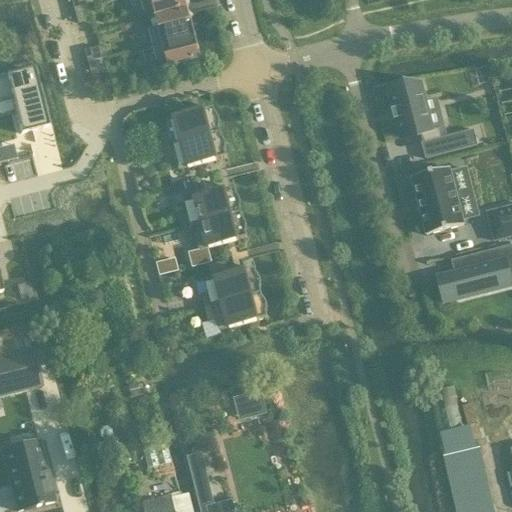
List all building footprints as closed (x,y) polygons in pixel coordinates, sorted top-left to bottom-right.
[(73,0),(71,1),(74,13),(87,9),(84,0),(73,0)] [(153,10),(156,19),(184,11),(189,10),(186,0),(140,0),(144,13),(153,10)] [(74,13),(77,24),(90,21),(87,9),(74,13)] [(148,30),(153,47),(191,37),(195,36),(189,10),(184,11),(156,19),(158,27),(148,30)] [(153,47),(157,64),(166,61),(169,71),(201,63),(198,53),(200,53),(195,36),(191,37),(153,47)] [(84,52),(87,64),(100,60),(97,48),(84,52)] [(90,75),(103,72),(100,60),(87,64),(90,75)] [(32,71),(0,79),(0,103),(10,101),(19,136),(47,129),(32,71)] [(422,83),(387,92),(400,141),(420,136),(423,144),(421,145),(425,160),(477,147),(473,131),(441,139),(438,130),(434,131),(422,83)] [(159,135),(163,149),(216,135),(218,135),(220,134),(214,109),(166,122),(166,134),(159,135)] [(178,171),(227,159),(220,134),(218,135),(216,135),(163,149),(166,162),(173,161),(178,171)] [(426,236),(464,227),(449,170),(411,179),(426,236)] [(180,215),(183,229),(236,216),(238,215),(241,215),(235,190),(186,202),(186,214),(180,215)] [(494,242),(511,237),(511,208),(487,215),(494,242)] [(199,251),(247,239),(241,215),(238,215),(236,216),(183,229),(187,242),(193,241),(199,251)] [(444,303),(511,286),(511,246),(451,262),(454,276),(438,280),(444,303)] [(201,296),(204,309),(256,296),(262,295),(255,270),(207,282),(207,294),(201,296)] [(268,319),(262,295),(256,296),(204,309),(208,323),(214,321),(220,332),(268,319)] [(0,332),(0,358),(30,350),(24,327),(0,332)] [(139,348),(116,354),(120,370),(146,364),(145,361),(141,348),(139,348)] [(0,358),(0,399),(42,389),(32,350),(30,350),(0,358)] [(261,392),(233,400),(239,423),(268,415),(261,392)] [(37,444),(3,453),(17,511),(21,511),(53,504),(37,444)] [(445,459),(456,511),(458,511),(492,504),(479,450),(445,459)] [(142,504),(143,507),(144,511),(175,511),(171,496),(142,504)] [(235,511),(233,501),(205,508),(206,511),(235,511)]
